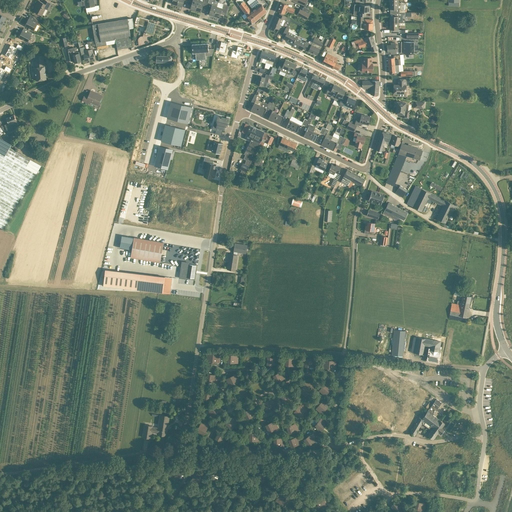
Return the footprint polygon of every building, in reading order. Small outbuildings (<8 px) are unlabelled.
[(37,5),(34,10),(42,15),(46,7),(48,8),(51,3),(45,0),(44,0),(44,3),(38,0),(36,4),(37,5)] [(189,0),(189,2),(192,3),(190,9),(193,9),(193,10),(195,10),(198,0),(189,0)] [(198,11),(200,12),(201,12),(202,9),(206,10),(208,0),(198,0),(195,10),(196,10),(196,11),(198,11)] [(213,0),(208,0),(206,10),(210,11),(209,14),(211,15),(212,16),(213,16),(214,16),(218,2),(218,1),(215,0),(215,1),(214,1),(213,0)] [(242,0),(236,0),(245,13),(250,9),(242,0)] [(254,7),(255,9),(258,12),(258,13),(261,17),(267,11),(263,6),(266,3),(263,0),(254,0),(249,5),(252,8),(254,7)] [(290,0),(293,0),(304,5),(304,6),(307,8),(310,0),(287,0),(290,1),(290,0)] [(223,4),(218,2),(214,16),(215,16),(217,17),(220,18),(221,13),(225,15),(227,5),(223,4)] [(281,2),(278,11),(284,13),(286,10),(293,13),(295,9),(287,6),(288,5),(281,2)] [(405,4),(402,2),(390,2),(390,8),(393,8),(393,12),(399,12),(405,12),(405,4)] [(360,4),(358,16),(366,16),(366,13),(369,13),(370,5),(360,4)] [(309,14),(302,9),(300,8),(297,14),(307,20),(310,14),(309,14)] [(258,12),(255,9),(252,12),(250,9),(245,13),(253,23),(261,17),(258,13),(258,12)] [(405,15),(405,12),(399,12),(399,16),(390,16),(390,22),(405,22),(405,19),(403,19),(403,15),(405,15)] [(288,17),(279,13),(277,17),(276,16),(272,26),(279,29),(283,19),(284,20),(285,20),(289,22),(291,19),(288,17)] [(28,19),(25,25),(34,30),(39,21),(34,17),(31,14),(28,19)] [(373,19),(365,19),(364,19),(364,16),(358,16),(358,23),(363,23),(363,24),(364,24),(364,29),(373,29),(373,19)] [(149,19),(140,17),(138,24),(141,25),(139,30),(145,32),(153,35),(157,23),(149,21),(149,19)] [(117,43),(117,49),(132,46),(129,29),(134,28),(133,23),(133,18),(128,19),(92,25),(95,40),(96,47),(117,43)] [(28,41),(30,42),(33,41),(34,39),(33,36),(31,35),(33,32),(27,29),(24,28),(22,30),(19,37),(28,41)] [(283,32),(282,35),(285,36),(284,38),(293,43),(296,38),(297,36),(298,33),(289,29),(289,30),(286,28),(285,28),(283,32)] [(372,51),(377,49),(375,44),(372,35),(354,41),(356,43),(358,43),(360,48),(368,46),(368,47),(370,46),(372,51)] [(321,41),(314,38),(312,42),(313,42),(312,45),(311,44),(308,51),(317,55),(320,48),(321,46),(322,43),(326,45),(329,39),(323,36),(321,41)] [(331,48),(335,39),(331,37),(327,46),(331,48)] [(293,43),(292,44),(302,49),(303,48),(306,49),(309,43),(306,41),(305,43),(296,38),(293,43)] [(84,55),(85,61),(94,58),(92,49),(96,48),(96,47),(95,40),(87,42),(89,49),(86,50),(85,47),(80,48),(82,56),(84,55)] [(228,42),(221,41),(219,47),(217,47),(215,53),(218,53),(219,51),(225,52),(228,42)] [(401,41),(401,53),(414,53),(414,42),(404,41),(404,42),(401,42),(401,41)] [(200,44),(199,44),(200,59),(206,59),(205,51),(208,51),(208,43),(200,44)] [(398,44),(396,44),(395,44),(395,43),(391,44),(391,45),(387,45),(388,51),(391,51),(391,54),(394,54),(400,54),(400,53),(396,53),(396,52),(396,49),(398,48),(398,44)] [(11,44),(5,55),(12,58),(17,48),(21,50),(23,47),(18,44),(16,47),(11,44)] [(237,55),(241,56),(244,47),(238,46),(236,51),(233,50),(231,56),(237,58),(237,55)] [(80,61),(81,61),(79,51),(76,52),(75,49),(68,50),(71,60),(74,59),(75,62),(77,62),(78,63),(80,62),(80,61)] [(258,61),(261,62),(263,57),(267,59),(266,62),(266,61),(269,53),(262,50),(260,56),(258,61)] [(327,52),(325,56),(322,63),(333,68),(333,67),(338,70),(341,64),(336,62),(338,58),(327,52)] [(266,61),(266,62),(272,64),(274,61),(276,55),(269,53),(266,61)] [(400,54),(394,54),(394,57),(388,58),(389,65),(399,65),(399,64),(400,64),(400,54)] [(34,62),(36,80),(37,80),(46,79),(45,66),(44,66),(44,61),(43,55),(34,56),(34,62)] [(372,72),(373,66),(373,64),(371,64),(371,58),(364,57),(364,63),(362,63),(362,71),(372,72)] [(280,70),(286,73),(291,61),(285,59),(283,64),(281,62),(278,68),(280,69),(280,70)] [(297,64),(291,61),(286,73),(289,74),(289,73),(295,76),(298,70),(295,68),(297,64)] [(399,65),(389,65),(389,73),(395,72),(396,73),(399,73),(399,65)] [(0,66),(0,79),(1,80),(6,70),(9,72),(11,68),(6,66),(4,69),(0,66)] [(297,78),(306,82),(309,76),(306,75),(308,70),(301,67),(297,78)] [(256,84),(266,86),(269,87),(270,83),(268,82),(269,78),(272,79),(273,76),(266,74),(265,77),(258,75),(258,76),(258,75),(258,76),(257,79),(256,84)] [(311,87),(314,88),(320,76),(313,74),(310,81),(313,82),(311,87)] [(320,76),(314,88),(318,90),(320,85),(323,86),(326,79),(320,76)] [(406,95),(406,85),(406,79),(398,79),(398,85),(396,85),(396,87),(394,87),(394,93),(399,93),(399,95),(406,95)] [(378,95),(379,80),(362,81),(362,88),(363,88),(367,88),(371,88),(371,94),(378,95)] [(326,93),(331,95),(330,97),(334,98),(339,88),(340,87),(334,84),(332,88),(329,87),(326,93)] [(345,90),(339,88),(334,98),(334,100),(340,102),(339,105),(342,106),(343,103),(345,100),(342,98),(345,90)] [(91,103),(98,106),(102,95),(101,95),(98,93),(98,94),(91,90),(88,95),(85,94),(82,100),(90,104),(91,103)] [(255,101),(251,110),(257,112),(262,102),(256,99),(258,96),(255,94),(252,100),(255,101)] [(347,100),(345,100),(343,103),(345,104),(349,106),(347,109),(351,110),(356,100),(348,96),(347,100)] [(262,101),(262,102),(257,112),(263,115),(262,115),(263,115),(267,107),(270,108),(273,103),(269,101),(268,104),(262,101)] [(409,118),(410,111),(408,110),(409,104),(406,104),(406,103),(397,101),(397,102),(396,103),(396,105),(397,106),(396,108),(395,113),(403,114),(402,117),(409,118)] [(171,103),(167,119),(188,124),(192,107),(171,103)] [(269,118),(275,121),(278,114),(272,111),(268,118),(269,118)] [(284,117),(278,114),(275,121),(280,124),(284,117)] [(360,119),(356,118),(355,124),(361,125),(362,123),(368,124),(370,116),(361,114),(360,119)] [(17,120),(14,115),(6,118),(9,124),(11,128),(18,125),(17,120)] [(217,130),(222,132),(223,129),(225,130),(226,124),(228,124),(229,118),(226,118),(226,117),(225,117),(224,117),(223,116),(223,117),(223,116),(223,117),(222,117),(222,116),(219,116),(217,122),(218,123),(217,130)] [(305,125),(308,127),(304,135),(310,138),(315,127),(310,124),(312,118),(309,116),(308,120),(305,125)] [(290,119),(286,127),(292,130),(296,122),(290,119)] [(345,126),(346,127),(353,131),(356,125),(347,121),(345,126)] [(296,122),(292,130),(298,132),(298,133),(302,125),(296,122)] [(326,128),(323,134),(325,135),(332,124),(329,122),(326,128)] [(165,124),(161,141),(181,146),(185,129),(165,124)] [(240,169),(247,172),(259,144),(264,132),(250,125),(246,124),(242,132),(252,137),(244,154),(245,155),(243,159),(246,160),(245,163),(243,162),(240,169)] [(315,141),(316,141),(320,133),(323,134),(326,128),(322,127),(320,130),(315,127),(310,138),(315,141)] [(388,144),(388,143),(389,141),(391,133),(384,131),(383,131),(382,132),(379,141),(376,149),(382,151),(383,146),(387,147),(388,144)] [(268,134),(264,132),(259,144),(263,146),(263,145),(264,142),(270,144),(274,137),(268,134)] [(332,136),(331,139),(328,147),(333,149),(333,150),(337,142),(337,141),(340,143),(343,137),(340,136),(340,135),(334,133),(333,136),(332,136)] [(361,134),(354,133),(354,136),(357,137),(356,141),(355,146),(361,148),(363,143),(364,142),(365,140),(364,139),(365,137),(361,136),(361,134)] [(398,148),(400,141),(399,141),(400,137),(394,135),(392,143),(395,144),(395,148),(394,147),(393,150),(398,152),(399,149),(398,148)] [(199,150),(201,144),(195,143),(196,137),(190,136),(188,147),(199,150)] [(322,144),(328,147),(331,139),(325,136),(321,144),(322,144)] [(297,144),(282,137),(278,147),(287,152),(289,149),(294,151),(297,144)] [(211,153),(220,155),(222,144),(214,142),(211,153)] [(402,143),(395,161),(403,165),(407,155),(420,159),(422,150),(402,143)] [(0,226),(4,229),(36,175),(41,165),(15,150),(9,147),(5,155),(0,152),(0,226)] [(172,150),(160,147),(155,166),(167,169),(172,150)] [(290,165),(299,169),(303,161),(293,157),(290,165)] [(318,167),(324,170),(327,163),(324,161),(325,159),(323,158),(322,159),(319,157),(316,164),(319,166),(318,167)] [(213,160),(205,158),(203,168),(206,169),(204,176),(212,178),(212,176),(214,177),(216,169),(214,169),(215,164),(212,163),(213,160)] [(328,175),(334,178),(331,184),(334,186),(338,178),(335,177),(338,172),(338,173),(341,167),(336,164),(335,166),(331,164),(328,171),(330,172),(328,175)] [(400,171),(392,168),(386,182),(394,186),(394,185),(400,171)] [(347,169),(341,181),(348,186),(351,180),(355,173),(347,169)] [(351,180),(353,182),(361,186),(365,179),(355,173),(351,180)] [(408,190),(407,190),(400,185),(398,187),(395,192),(403,197),(408,190)] [(415,185),(409,199),(407,204),(413,207),(421,211),(428,198),(443,205),(437,218),(445,222),(449,214),(454,216),(459,206),(422,188),(415,185)] [(372,191),(369,200),(381,204),(384,195),(372,191)] [(407,212),(389,202),(383,214),(396,220),(398,217),(403,220),(407,212)] [(369,210),(367,215),(378,219),(380,213),(369,210)] [(376,227),(374,226),(374,222),(368,222),(367,225),(366,225),(364,233),(374,235),(374,231),(375,231),(376,227)] [(130,257),(159,262),(163,243),(134,237),(130,257)] [(247,245),(235,243),(234,251),(246,253),(246,248),(249,249),(250,242),(248,241),(247,245)] [(235,270),(237,255),(229,254),(227,269),(235,270)] [(180,276),(194,278),(196,266),(188,265),(187,269),(182,268),(182,271),(181,271),(180,276)] [(172,277),(165,276),(110,270),(105,269),(103,286),(163,293),(170,294),(172,277)] [(467,317),(471,296),(462,295),(461,301),(458,300),(457,303),(452,303),(449,318),(466,321),(467,317)] [(394,330),(391,354),(403,356),(405,331),(394,330)] [(413,337),(412,344),(416,345),(415,353),(422,354),(424,345),(430,346),(428,360),(437,362),(441,341),(417,337),(413,337)] [(227,362),(238,363),(238,357),(237,357),(237,355),(227,354),(227,362)] [(268,356),(267,359),(267,364),(277,364),(277,359),(276,359),(277,357),(268,356)] [(283,365),(296,366),(296,360),(295,360),(295,357),(284,357),(283,365)] [(305,358),(304,366),(315,367),(316,360),(315,360),(315,358),(305,358)] [(281,371),(278,373),(274,375),(277,382),(286,377),(283,372),(282,373),(281,371)] [(205,382),(217,383),(217,377),(216,376),(217,374),(206,373),(205,382)] [(229,385),(240,380),(238,376),(237,376),(236,374),(226,379),(229,385)] [(319,390),(321,391),(325,394),(330,388),(329,388),(332,385),(327,381),(319,390)] [(305,382),(299,392),(307,396),(312,386),(305,382)] [(203,398),(208,399),(213,399),(214,395),(213,394),(214,392),(204,390),(203,398)] [(290,391),(289,392),(288,390),(280,394),(283,400),(292,396),(290,391)] [(262,403),(264,407),(265,410),(277,405),(274,399),(272,399),(271,398),(262,403)] [(315,408),(321,414),(330,403),(324,398),(315,408)] [(442,402),(436,398),(422,419),(433,427),(427,435),(428,435),(433,439),(438,432),(441,434),(445,429),(442,427),(445,423),(440,419),(439,419),(433,414),(442,402)] [(208,411),(213,417),(223,409),(219,404),(218,405),(217,404),(208,411)] [(300,404),(293,411),(300,417),(307,409),(302,404),(301,405),(300,404)] [(244,412),(246,416),(247,419),(256,414),(254,408),(252,409),(251,408),(244,412)] [(157,434),(166,435),(169,416),(160,414),(158,428),(152,427),(153,426),(145,425),(143,437),(151,438),(152,432),(158,433),(157,434)] [(234,417),(233,418),(232,417),(226,423),(231,429),(238,422),(234,417)] [(315,424),(317,426),(321,429),(325,425),(324,424),(326,421),(321,417),(315,424)] [(203,434),(209,425),(202,421),(197,431),(203,434)] [(273,421),(265,425),(268,432),(279,427),(276,422),(274,423),(273,421)] [(295,423),(286,426),(288,434),(299,430),(297,425),(296,425),(295,423)] [(216,438),(220,440),(223,442),(227,436),(219,432),(216,438)] [(258,432),(249,432),(249,440),(259,440),(259,434),(258,434),(258,432)] [(315,439),(312,433),(304,439),(308,445),(313,441),(315,439)] [(300,442),(298,436),(289,439),(291,446),(297,444),(297,443),(300,442)] [(173,473),(177,476),(179,477),(184,469),(179,465),(174,471),(173,472),(173,473)] [(220,477),(224,470),(217,466),(213,473),(220,477)] [(200,481),(204,472),(196,468),(192,477),(200,481)] [(267,472),(256,472),(255,480),(266,481),(267,472)] [(257,502),(261,495),(253,491),(250,498),(257,502)] [(217,504),(221,497),(214,493),(210,499),(217,504)] [(282,505),(286,497),(280,493),(275,501),(282,505)] [(314,506),(325,505),(325,499),(323,499),(323,497),(314,497),(314,506)] [(397,511),(402,508),(399,504),(397,501),(392,506),(394,509),(396,511),(397,511)] [(424,511),(426,506),(425,505),(426,503),(416,501),(413,509),(424,511)]
